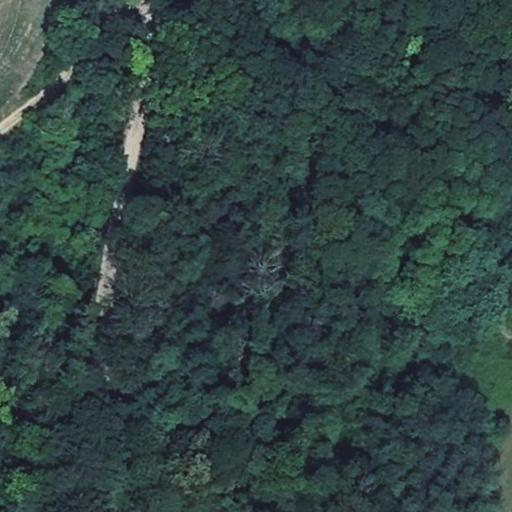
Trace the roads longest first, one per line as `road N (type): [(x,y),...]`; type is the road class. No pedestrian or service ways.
road 1 (track): [(150,9),(132,229),(103,396),(102,511)]
road 2 (track): [(150,9),(0,139)]
